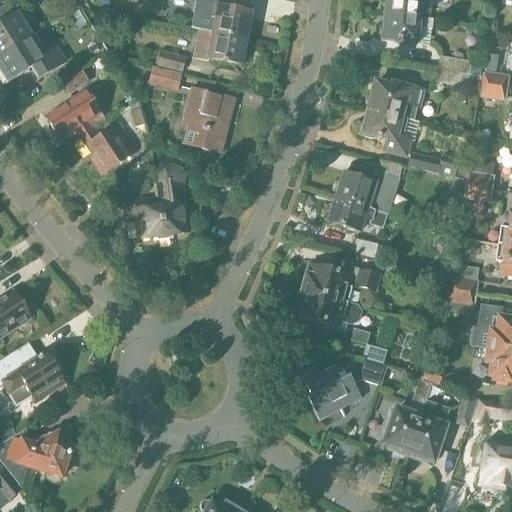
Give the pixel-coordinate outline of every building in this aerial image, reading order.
[(387,0),(385,15),(429,20),(431,6),(435,6),(436,0),(387,0)] [(0,56),(30,37),(16,14),(15,15),(8,5),(0,9),(0,56)] [(215,19),(212,33),(245,40),(250,14),(215,7),(212,18),(215,19)] [(432,20),(429,20),(385,15),(384,28),(383,28),(381,42),(393,43),(394,41),(416,43),(417,30),(431,31),(432,20)] [(57,46),(51,50),(40,31),(30,37),(0,56),(0,73),(7,84),(32,68),(39,79),(67,62),(57,46)] [(245,40),(212,33),(211,42),(196,39),(192,59),(208,62),(208,60),(240,66),(241,64),(242,64),(245,51),(243,51),(245,40)] [(155,67),(181,74),(185,59),(159,52),(155,67)] [(436,71),(480,78),(482,65),(439,58),(436,71)] [(180,76),(152,69),(147,86),(176,94),(180,76)] [(70,94),(89,81),(82,71),(63,83),(70,94)] [(478,91),(480,78),(436,71),(434,84),(478,91)] [(484,74),(482,85),(506,89),(508,78),(484,74)] [(374,84),(368,111),(406,121),(412,122),(416,108),(418,109),(422,92),(399,86),(394,89),(374,84)] [(506,89),(482,85),(479,99),(504,103),(506,89)] [(220,153),(233,101),(192,91),(183,126),(189,127),(185,145),(220,153)] [(82,136),(94,128),(103,122),(87,97),(82,96),(47,119),(61,139),(77,129),(82,136)] [(144,126),(139,110),(130,113),(134,128),(144,126)] [(401,140),(406,121),(368,111),(364,124),(363,124),(360,137),(372,140),(372,138),(385,141),(383,152),(406,158),(410,142),(401,140)] [(100,138),(94,128),(82,136),(95,156),(91,158),(102,176),(134,156),(134,146),(121,124),(100,138)] [(406,168),(454,179),(458,161),(440,157),(439,162),(409,155),(406,168)] [(343,176),(336,198),(377,212),(386,215),(396,185),(383,182),(384,177),(397,180),(400,170),(379,164),(376,175),(373,185),(343,176)] [(137,211),(129,212),(131,223),(137,222),(139,239),(188,232),(181,185),(185,176),(163,166),(157,181),(159,199),(142,202),(137,211)] [(467,175),(465,186),(490,190),(492,179),(467,175)] [(490,190),(465,186),(463,200),(488,203),(490,190)] [(336,198),(328,224),(358,234),(363,220),(369,222),(368,224),(382,229),(386,215),(377,212),(336,198)] [(511,229),(499,228),(497,245),(511,246),(511,229)] [(374,260),(377,246),(356,241),(352,255),(374,260)] [(511,246),(497,245),(494,262),(508,264),(506,278),(511,278),(511,246)] [(454,251),(442,249),(440,265),(452,266),(454,251)] [(408,270),(387,265),(383,279),(404,284),(408,270)] [(478,270),(454,266),(451,280),(476,284),(478,270)] [(344,304),(347,292),(357,290),(353,289),(357,275),(342,276),(308,267),(305,277),(302,276),(298,292),(344,304)] [(379,277),(358,272),(357,275),(353,289),(357,290),(374,294),(379,277)] [(451,280),(450,291),(474,295),(476,284),(451,280)] [(472,308),(474,295),(450,291),(447,304),(472,308)] [(356,308),(344,304),(298,292),(294,307),(297,308),(294,318),(302,321),(299,332),(317,337),(320,325),(337,330),(338,324),(350,327),(358,323),(361,313),(356,308)] [(0,338),(30,320),(25,312),(28,310),(22,300),(18,302),(14,295),(4,301),(4,300),(0,302),(0,338)] [(472,346),(487,349),(511,352),(511,320),(499,318),(500,311),(482,308),(478,330),(475,329),(472,346)] [(0,361),(0,386),(2,385),(9,396),(16,407),(31,398),(32,400),(62,381),(58,374),(60,372),(50,357),(48,358),(46,355),(38,361),(27,345),(0,361)] [(361,361),(364,362),(382,367),(386,353),(365,347),(361,361)] [(510,380),(511,379),(511,352),(487,349),(485,362),(491,363),(489,376),(493,377),(492,380),(510,383),(510,380)] [(382,367),(364,362),(357,381),(377,387),(383,368),(382,367)] [(319,421),(360,400),(348,377),(345,379),(338,366),(322,373),(318,365),(300,375),(311,396),(308,398),(319,421)] [(447,376),(425,368),(421,380),(442,388),(447,376)] [(478,401),(465,396),(454,425),(467,430),(478,401)] [(407,455),(425,404),(417,401),(416,404),(413,411),(409,409),(407,415),(395,411),(393,415),(390,415),(387,423),(390,425),(387,432),(383,433),(381,440),(383,442),(382,445),(407,455)] [(489,418),(493,404),(479,402),(473,422),(486,427),(489,418)] [(448,412),(425,404),(407,455),(430,463),(438,443),(441,443),(444,435),(442,433),(443,429),(442,428),(448,412)] [(511,406),(493,404),(489,418),(511,420),(511,406)] [(23,432),(0,444),(0,465),(18,488),(25,468),(46,475),(46,478),(47,481),(50,483),(53,484),(56,483),(58,482),(60,479),(66,458),(69,456),(68,455),(74,452),(67,440),(68,439),(67,437),(58,443),(55,436),(35,448),(30,446),(28,443),(29,442),(23,432)] [(511,481),(511,447),(500,446),(500,443),(487,441),(481,483),(493,484),(493,485),(511,488),(511,481)] [(0,474),(0,493),(8,503),(20,492),(3,471),(0,474)] [(238,511),(234,510),(221,502),(218,507),(211,503),(207,502),(203,504),(200,508),(200,511),(238,511)]
